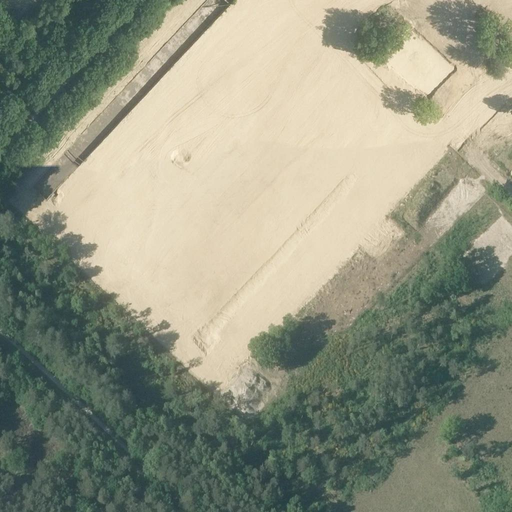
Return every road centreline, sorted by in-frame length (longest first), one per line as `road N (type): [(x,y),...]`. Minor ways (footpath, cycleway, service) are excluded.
road 1 (unknown): [(316,315),(237,230),(161,0)]
road 2 (unknown): [(278,0),(457,171)]
road 3 (unknown): [(171,511),(0,346)]
road 4 (unknown): [(218,162),(372,0)]
road 5 (track): [(0,139),(129,0)]
